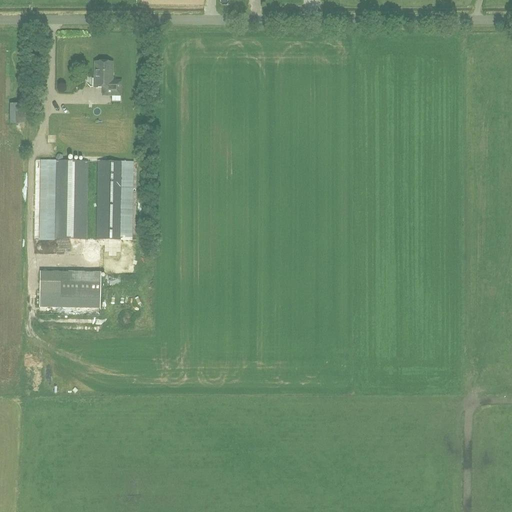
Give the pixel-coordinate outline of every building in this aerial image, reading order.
[(95,63),(94,88),(103,88),(103,96),(121,96),(121,82),(112,82),(113,63),(95,63)] [(8,96),(8,115),(23,115),(23,96),(8,96)] [(89,132),(117,132),(117,107),(90,107),(89,132)] [(56,162),(55,239),(85,240),(86,162),(56,162)] [(97,240),(121,240),(122,163),(98,162),(97,240)] [(100,309),(100,299),(101,273),(40,271),(39,308),(100,309)]
